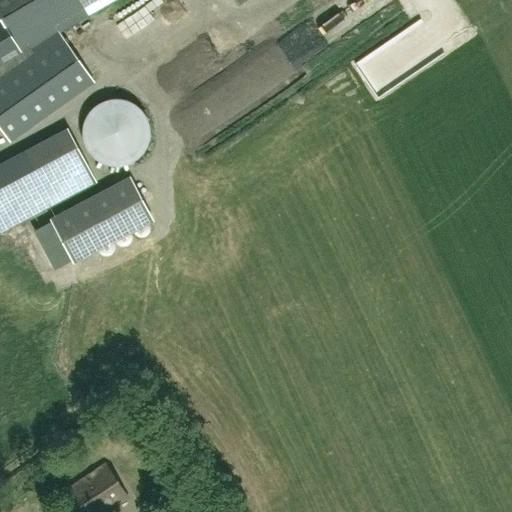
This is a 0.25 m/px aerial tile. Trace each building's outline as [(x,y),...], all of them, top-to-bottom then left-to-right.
[(29,49),(111,0),(0,0),(0,128),(10,142),(94,83),(62,37),(35,56),(29,49)] [(88,113),(85,119),(83,126),(82,130),(83,138),(84,144),(88,151),(94,158),(100,162),(105,164),(113,166),(119,166),(123,165),(130,163),(136,159),(141,155),(145,150),(148,144),(150,133),(150,126),(146,116),(141,109),(138,107),(134,103),(126,100),(123,99),(114,98),(109,99),(102,101),(96,105),(93,107),(88,113)] [(0,233),(54,205),(96,182),(68,129),(0,164),(0,233)] [(37,224),(57,270),(160,226),(140,180),(37,224)] [(117,436),(153,412),(145,401),(125,414),(122,408),(110,416),(113,422),(109,424),(117,436)] [(77,511),(104,511),(126,497),(104,465),(64,492),(77,511)] [(200,511),(193,500),(175,511),(200,511)]
